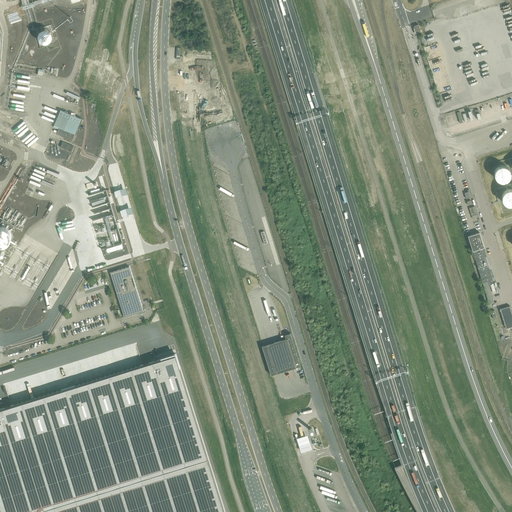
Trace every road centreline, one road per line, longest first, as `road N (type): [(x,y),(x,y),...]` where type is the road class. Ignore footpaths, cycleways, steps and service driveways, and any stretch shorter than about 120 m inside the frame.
road 1 (motorway): [(446,511),(406,409),(281,0)]
road 2 (motorway): [(268,0),(433,511)]
road 3 (secondary): [(278,511),(177,182),(164,86),(166,0)]
road 4 (secondary): [(511,468),(468,367),(374,64)]
road 5 (secondary): [(163,179),(262,511)]
road 6 (unclassified): [(362,511),(286,302),(262,277)]
road 7 (unknown): [(0,377),(161,326),(170,332),(187,389)]
road 8 (unknown): [(0,443),(187,389)]
road 9 (secondary): [(142,0),(135,76),(163,179)]
road 10 (secondary): [(155,0),(150,78),(163,179)]
road 11 (unclassified): [(0,361),(144,317),(147,304)]
